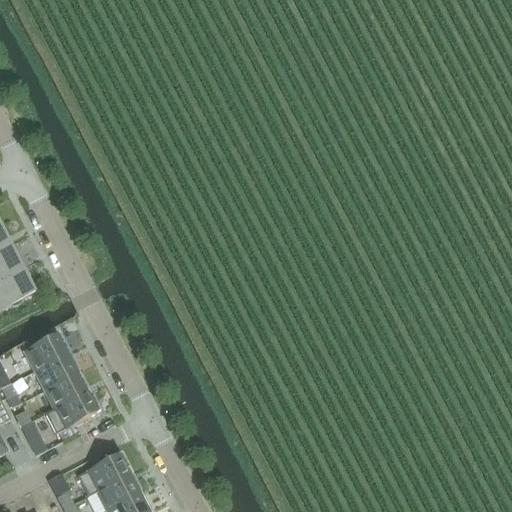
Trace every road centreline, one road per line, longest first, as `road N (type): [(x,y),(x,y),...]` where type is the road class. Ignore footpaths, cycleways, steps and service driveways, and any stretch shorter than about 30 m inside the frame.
road 1 (residential): [(19,171),(147,422)]
road 2 (residential): [(147,422),(0,497)]
